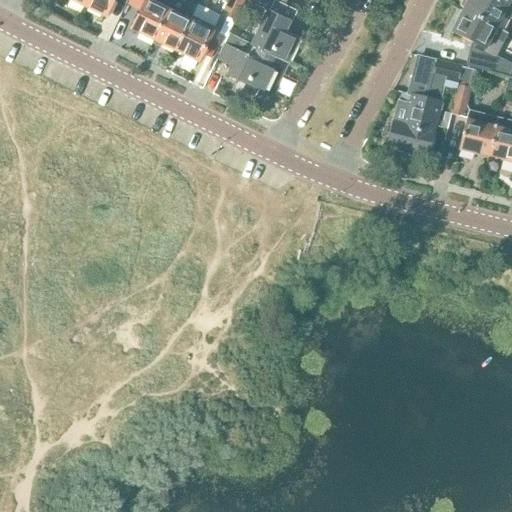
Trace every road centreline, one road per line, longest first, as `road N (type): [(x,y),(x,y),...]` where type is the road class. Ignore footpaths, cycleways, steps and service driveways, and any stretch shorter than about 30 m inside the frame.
road 1 (tertiary): [(273,156),(4,20)]
road 2 (residential): [(333,182),(428,0)]
road 3 (tertiary): [(511,228),(333,182)]
road 4 (residential): [(357,0),(273,156)]
